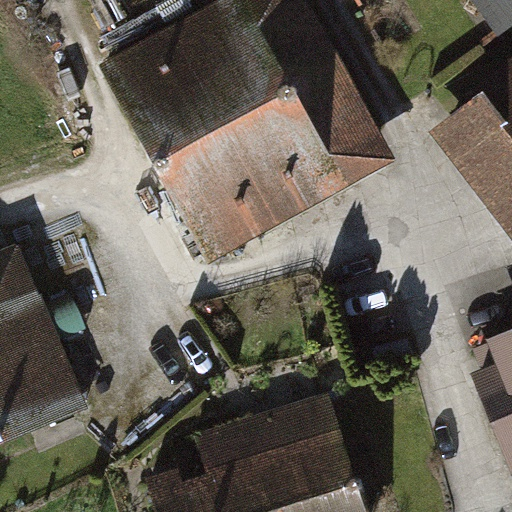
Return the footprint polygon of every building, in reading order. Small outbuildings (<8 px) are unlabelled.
[(298,0),(242,0),(115,68),(213,252),(384,160),(298,0)] [(511,0),(486,0),(478,6),(503,40),(511,33),(511,0)] [(511,81),(451,129),(511,207),(511,81)] [(0,439),(75,408),(7,245),(0,247),(0,439)] [(502,367),(484,375),(511,442),(511,335),(492,344),(502,367)] [(359,511),(323,396),(185,440),(193,465),(132,484),(141,511),(359,511)]
